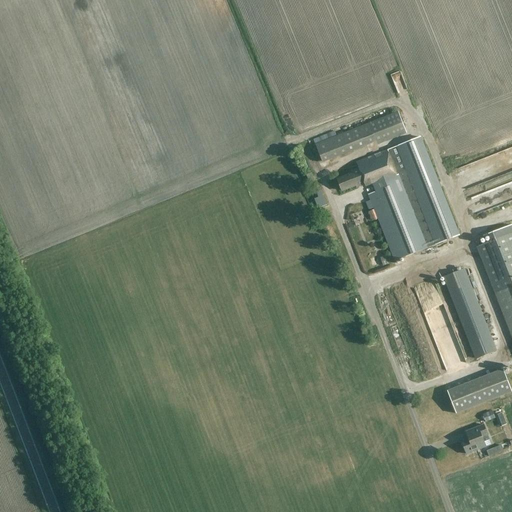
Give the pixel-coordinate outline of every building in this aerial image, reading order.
[(402,74),(391,76),(395,97),(406,94),(402,74)] [(405,129),(398,112),(337,137),(335,131),(313,139),(316,145),(322,162),(405,129)] [(354,171),(355,173),(352,174),(337,180),(342,191),(357,185),(356,183),(363,180),(366,186),(372,184),(375,192),(369,195),(375,209),(386,238),(390,249),(395,261),(402,258),(422,251),(428,248),(432,247),(455,238),(460,236),(421,138),(365,159),(356,163),(359,169),(354,171)] [(502,156),(507,170),(511,167),(511,149),(507,151),(508,154),(502,156)] [(374,210),(368,212),(372,221),(378,219),(374,210)] [(511,227),(511,225),(488,235),(491,242),(477,247),(511,337),(511,227)] [(444,277),(476,359),(496,351),(464,269),(444,277)] [(400,303),(426,377),(434,374),(408,300),(400,303)] [(446,366),(458,362),(447,325),(435,329),(446,366)] [(511,392),(503,369),(447,391),(456,414),(511,392)] [(492,411),(483,415),(486,423),(496,419),(492,411)] [(484,425),(466,432),(468,438),(461,441),(466,454),(486,447),(491,445),(488,435),(484,425)] [(489,459),(503,454),(501,449),(487,453),(489,459)]
